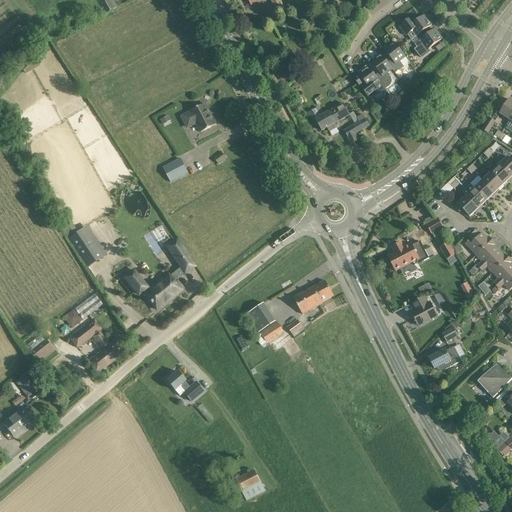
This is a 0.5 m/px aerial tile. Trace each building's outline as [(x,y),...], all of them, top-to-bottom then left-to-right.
[(113,0),(98,0),(105,12),(116,5),(113,0)] [(248,0),(251,6),(264,0),(271,0),(278,14),(285,11),(280,0),(248,0)] [(417,37),(421,33),(432,25),(424,16),(414,24),(410,19),(399,27),(406,36),(408,35),(412,41),(417,37)] [(429,50),(442,39),(435,30),(425,38),(421,33),(417,37),(412,41),(418,49),(416,50),(422,58),(430,52),(429,50)] [(399,39),(394,43),(399,49),(404,45),(399,39)] [(393,70),(396,74),(404,68),(400,62),(406,58),(394,43),(385,50),(393,61),(389,64),(393,70)] [(376,77),(380,82),(380,83),(384,89),(386,91),(390,87),(392,84),(392,82),(387,75),(393,70),(389,64),(382,55),(372,63),(380,73),(376,77)] [(380,82),(376,77),(368,66),(358,73),(359,75),(354,79),(369,99),(378,92),(379,93),(380,92),(382,91),(384,89),(380,83),(380,82)] [(408,78),(403,82),(407,86),(411,82),(408,78)] [(510,120),(511,116),(511,101),(509,100),(500,114),(510,120)] [(191,113),(182,117),(188,128),(196,124),(201,133),(216,125),(206,104),(191,112),(191,113)] [(317,109),(308,114),(315,127),(318,125),(322,131),(327,128),(329,132),(337,127),(335,124),(350,115),(349,114),(343,104),(329,112),(323,116),(318,108),(317,109)] [(379,112),(375,115),(379,120),(383,116),(379,112)] [(355,124),(344,131),(348,138),(351,144),(351,145),(357,141),(359,140),(356,135),(364,130),(369,127),(363,115),(357,118),(359,122),(355,124)] [(488,134),(495,122),(489,118),(482,130),(488,134)] [(221,152),(214,157),(219,165),(227,159),(221,152)] [(511,161),(508,157),(499,165),(511,178),(511,176),(511,161)] [(181,160),(163,168),(171,183),(188,174),(181,160)] [(503,186),(511,178),(499,165),(491,173),(503,186)] [(495,193),(503,186),(491,173),(483,181),(495,193)] [(486,201),(495,193),(483,181),(475,189),(486,201)] [(478,209),(486,201),(475,189),(466,197),(478,209)] [(458,205),(456,207),(462,213),(464,212),(470,217),(478,209),(466,197),(458,205)] [(438,219),(426,225),(432,235),(444,228),(438,219)] [(476,256),(492,240),(489,237),(487,239),(482,233),(473,242),(471,239),(465,244),(476,256)] [(104,262),(85,234),(70,243),(89,272),(104,262)] [(499,251),(494,246),(496,244),(492,240),(476,256),(482,262),(477,267),(480,269),(499,251)] [(420,242),(412,246),(411,244),(403,248),(401,243),(393,247),(396,252),(388,256),(396,272),(402,269),(404,273),(410,270),(412,273),(417,270),(416,267),(415,265),(413,263),(417,261),(419,264),(429,259),(420,242)] [(455,254),(449,243),(440,248),(447,259),(455,254)] [(499,251),(480,269),(482,272),(487,267),(493,273),(509,258),(506,254),(504,256),(499,251)] [(147,287),(133,270),(124,277),(138,294),(142,291),(145,295),(144,296),(156,310),(165,302),(166,303),(171,299),(171,298),(180,290),(173,281),(185,271),(185,272),(193,266),(186,256),(178,261),(181,266),(169,276),(150,291),(147,287)] [(511,272),(511,264),(511,263),(511,262),(511,261),(509,258),(493,273),(498,279),(494,284),(496,287),(511,272)] [(476,265),(469,272),(473,276),(480,269),(477,267),(476,265)] [(511,272),(496,287),(499,290),(504,285),(510,291),(511,288),(511,272)] [(334,296),(326,281),(314,287),(313,287),(294,298),(303,315),(323,304),(322,303),(334,296)] [(472,290),(465,294),(468,300),(475,296),(472,290)] [(412,313),(419,326),(438,316),(430,303),(428,304),(424,297),(413,303),(416,310),(412,313)] [(277,322),(265,304),(247,316),(259,334),(277,322)] [(506,308),(503,305),(498,309),(501,313),(506,308)] [(77,349),(92,338),(100,332),(102,330),(93,319),(69,337),(77,349)] [(298,320),(287,328),(295,338),(305,330),(298,320)] [(268,344),(284,333),(278,323),(261,334),(263,337),(258,340),(262,347),(268,344)] [(447,343),(458,337),(454,328),(442,334),(447,343)] [(102,350),(110,344),(100,332),(92,338),(102,350)] [(46,339),(29,353),(37,364),(55,351),(46,339)] [(124,353),(115,340),(110,344),(102,350),(88,361),(98,374),(124,353)] [(461,362),(453,347),(446,351),(445,350),(429,358),(435,369),(436,369),(437,370),(439,371),(442,371),(444,371),(446,370),(461,362)] [(478,382),(493,398),(508,384),(511,388),(511,374),(510,374),(510,375),(508,377),(497,365),(478,382)] [(177,371),(166,381),(174,391),(179,397),(183,393),(191,402),(203,392),(195,382),(189,387),(184,382),(185,381),(177,371)] [(36,392),(24,376),(15,382),(27,398),(36,392)] [(511,388),(499,402),(503,407),(508,403),(511,407),(511,423),(509,426),(510,428),(508,430),(511,433),(511,388)] [(201,405),(197,409),(208,422),(213,419),(201,405)] [(3,423),(13,437),(34,423),(23,408),(3,423)] [(511,435),(505,442),(497,449),(505,457),(511,450),(511,435)] [(242,492),(247,500),(265,490),(255,471),(236,480),(229,484),(234,496),(242,492)]
